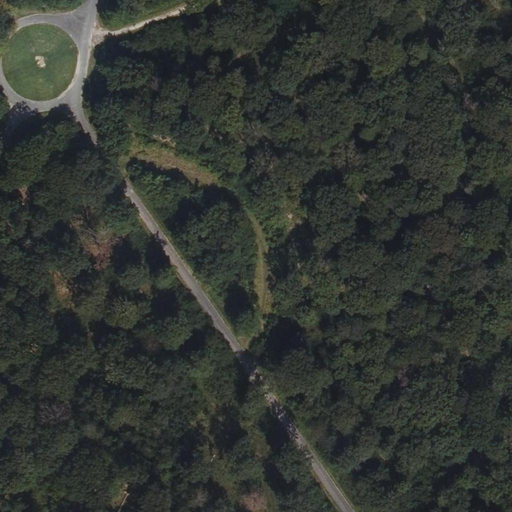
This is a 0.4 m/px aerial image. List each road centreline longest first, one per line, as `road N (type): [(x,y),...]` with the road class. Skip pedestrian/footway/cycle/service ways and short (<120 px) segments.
road 1 (unclassified): [(348,511),(66,101)]
road 2 (track): [(99,151),(231,199),(250,223),(262,257),(255,366)]
road 3 (track): [(207,0),(83,45)]
